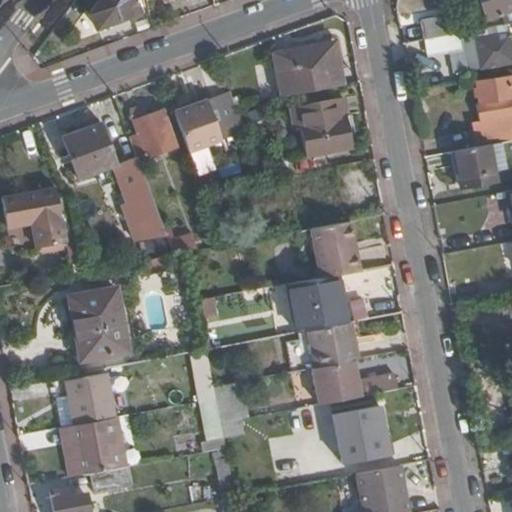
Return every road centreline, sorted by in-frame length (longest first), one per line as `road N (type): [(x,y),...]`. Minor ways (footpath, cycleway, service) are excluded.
road 1 (residential): [(464,511),(368,0)]
road 2 (residential): [(0,112),(303,0)]
